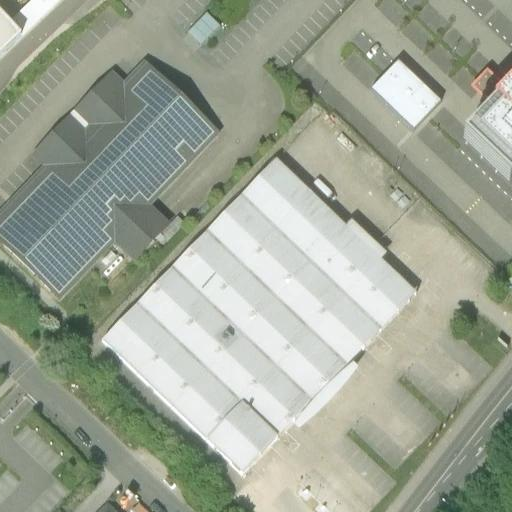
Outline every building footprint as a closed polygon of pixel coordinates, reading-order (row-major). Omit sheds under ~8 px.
[(36,0),(8,27),(21,40),(62,0),(36,0)] [(0,59),(21,40),(8,27),(0,17),(0,59)] [(440,105),(398,64),(370,93),(413,134),(440,105)] [(151,74),(144,68),(123,90),(112,79),(35,158),(47,170),(0,218),(0,243),(59,300),(114,242),(134,261),(166,228),(146,209),(216,136),(214,135),(151,74)] [(493,113),(462,145),(511,192),(511,93),(510,95),(486,73),(470,90),(493,113)] [(276,164),(102,345),(242,479),(416,297),(380,263),(385,258),(350,225),(345,230),(276,164)]
